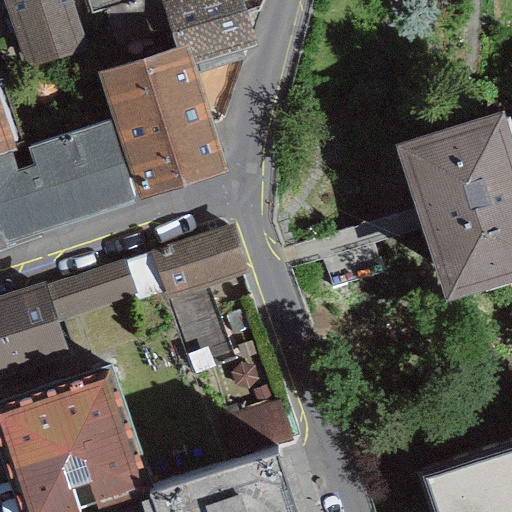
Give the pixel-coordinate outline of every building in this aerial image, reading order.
[(77,0),(14,0),(34,58),(91,39),(77,0)] [(185,37),(195,64),(245,46),(239,27),(253,22),(245,0),(172,0),(178,16),(185,37)] [(96,44),(145,184),(227,156),(195,64),(185,37),(178,16),(96,44)] [(0,76),(0,141),(20,135),(0,76)] [(511,101),(507,88),(408,124),(458,264),(511,244),(511,101)] [(15,147),(0,151),(0,242),(140,199),(114,116),(15,147)] [(171,277),(176,291),(252,264),(237,221),(161,248),(171,277)] [(0,358),(70,334),(63,314),(136,290),(123,253),(50,278),(0,294),(0,358)] [(109,359),(2,393),(38,501),(144,468),(109,359)] [(155,467),(170,511),(321,511),(289,420),(155,467)] [(511,511),(511,429),(431,459),(449,511),(511,511)]
